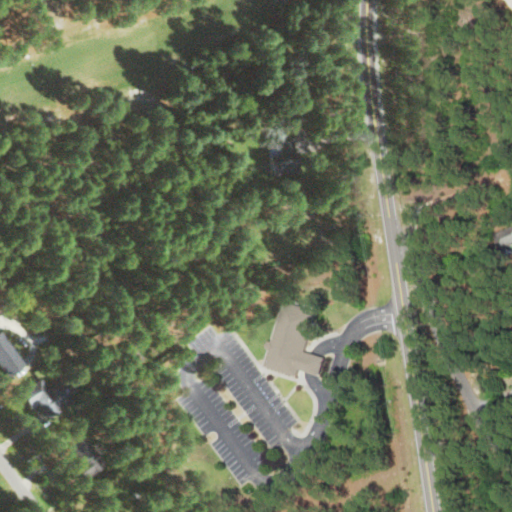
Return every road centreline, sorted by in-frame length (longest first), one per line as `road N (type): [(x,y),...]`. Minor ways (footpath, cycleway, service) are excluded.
road 1 (tertiary): [(365,0),(368,79),(431,511)]
road 2 (residential): [(511,473),(389,223)]
